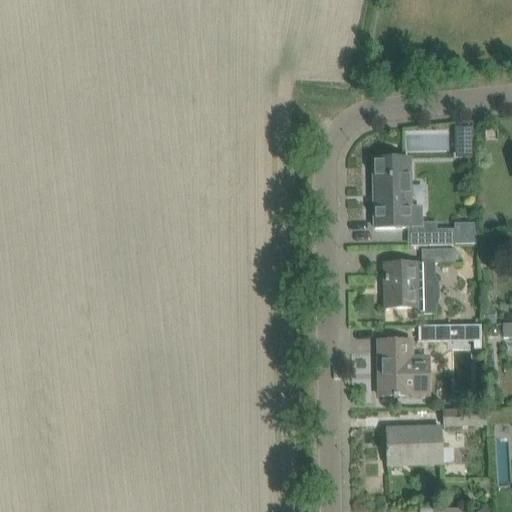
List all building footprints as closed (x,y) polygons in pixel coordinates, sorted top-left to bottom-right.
[(409,210),(409,160),(374,161),(376,230),(409,229),(409,226),(419,226),(418,210),(409,210)] [(467,225),(454,232),(459,240),(471,234),(467,225)] [(454,231),(436,230),(436,247),(454,246),(454,231)] [(434,278),(434,265),(455,264),(454,250),(421,251),(421,265),(384,266),(385,310),(418,309),(418,315),(435,314),(435,308),(437,304),(438,300),(438,288),(437,285),(436,281),(434,278)] [(478,329),(447,329),(420,330),(420,344),(478,343),(478,329)] [(412,343),(378,343),(378,357),(380,357),(381,379),(379,379),(379,397),(393,397),(393,399),(398,399),(398,397),(430,397),(429,358),(412,358),(412,343)] [(485,410),(443,411),(443,427),(485,426),(485,410)] [(441,430),(387,431),(388,454),(386,454),(386,458),(388,458),(388,467),(442,465),(441,430)]
